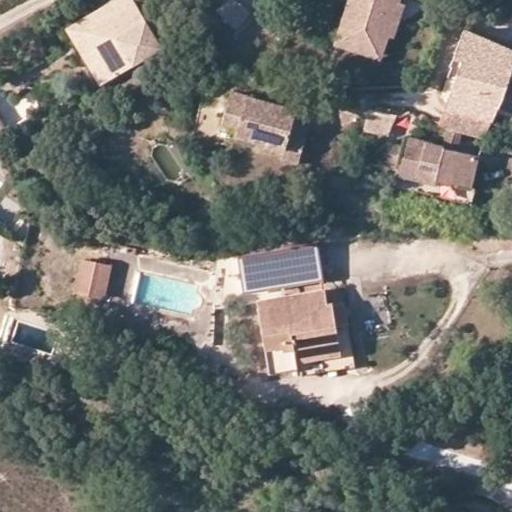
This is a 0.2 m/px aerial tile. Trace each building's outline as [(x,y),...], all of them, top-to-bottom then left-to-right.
[(133,63),(162,46),(136,0),(113,0),(69,25),(103,85),(136,67),(133,63)] [(237,0),(221,0),(213,7),(232,26),(248,11),(237,0)] [(346,0),(334,41),(345,44),(358,0),(346,0)] [(358,0),(345,44),(382,56),(385,54),(387,43),(392,45),(405,0),(358,0)] [(457,62),(437,121),(485,131),(489,120),(511,127),(511,42),(462,23),(448,59),(457,62)] [(305,129),(309,114),(293,110),(295,104),(229,87),(221,118),(237,122),(235,130),(283,143),(281,153),(298,157),(305,129)] [(376,161),(402,168),(475,185),(482,154),(411,137),(410,144),(404,142),(381,137),(376,161)] [(475,185),(402,168),(400,184),(470,202),(475,185)] [(511,232),(507,234),(500,228),(488,241),(499,249),(506,249),(511,248),(511,232)] [(240,256),(246,295),(260,292),(326,283),(319,244),(240,256)] [(112,263),(84,257),(77,288),(106,294),(112,263)] [(327,293),(326,283),(260,292),(260,302),(287,298),(306,296),(327,293)] [(334,293),(327,293),(306,296),(307,309),(288,311),(287,298),(260,302),(268,370),(299,366),(297,356),(341,349),(335,303),(334,293)] [(306,296),(287,298),(288,311),(307,309),(306,296)]
